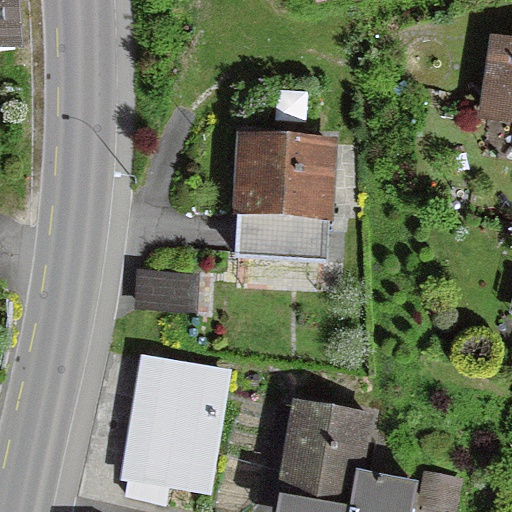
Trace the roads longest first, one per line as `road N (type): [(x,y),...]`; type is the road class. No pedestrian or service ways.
road 1 (tertiary): [(87,0),(77,219),(26,511)]
road 2 (unknown): [(36,463),(231,511)]
